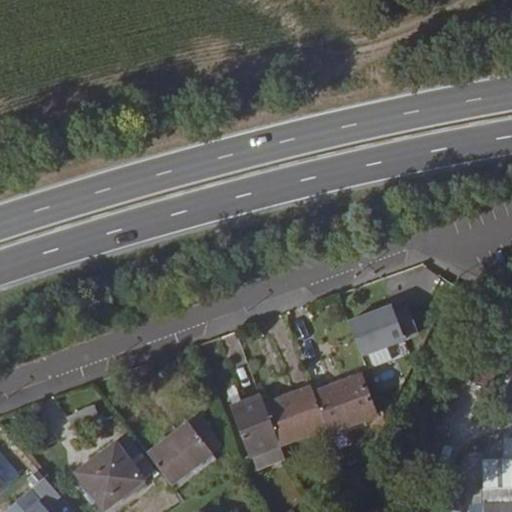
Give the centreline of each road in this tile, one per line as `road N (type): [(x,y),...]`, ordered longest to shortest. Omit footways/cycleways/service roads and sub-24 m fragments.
road 1 (trunk): [(0,270),(295,181),(511,133)]
road 2 (trunk): [(511,92),(287,143),(0,228)]
road 3 (residential): [(0,389),(439,233),(486,237)]
